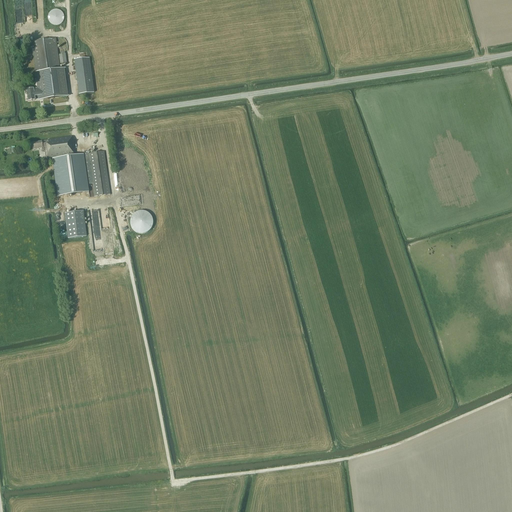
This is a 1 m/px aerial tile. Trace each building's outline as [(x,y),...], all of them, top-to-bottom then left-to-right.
[(57,9),(56,9),(55,9),(53,10),(52,10),(51,11),(50,11),(50,12),(49,13),(48,14),(48,15),(48,16),(47,17),(47,18),(48,19),(48,20),(48,21),(49,22),(49,23),(50,23),(50,24),(51,24),(52,25),(53,25),(54,26),(55,26),(56,26),(57,26),(58,26),(59,25),(60,25),(61,24),(62,23),(62,22),(63,22),(63,21),(63,20),(64,20),(64,19),(64,18),(64,17),(64,16),(63,15),(63,14),(63,13),(62,13),(62,12),(61,12),(61,11),(60,10),(58,10),(57,9)] [(39,100),(68,96),(64,68),(60,69),(56,38),(31,41),(35,72),(37,89),(25,90),(25,91),(25,94),(27,95),(27,97),(28,97),(29,98),(29,101),(28,101),(31,101),(32,101),(35,100),(35,99),(39,98),(39,100)] [(79,95),(93,93),(89,58),(75,60),(79,95)] [(105,153),(74,157),(71,137),(48,140),(48,141),(31,143),(32,150),(43,149),(44,152),(46,159),(71,156),(71,157),(54,159),(59,197),(89,193),(88,185),(93,184),(95,197),(110,195),(105,153)] [(123,197),(123,204),(139,204),(139,196),(123,197)] [(69,239),(87,236),(83,211),(65,214),(69,239)] [(140,219),(134,219),(135,225),(133,225),(134,230),(145,229),(145,227),(151,227),(150,216),(143,216),(143,218),(140,218),(140,219)]
